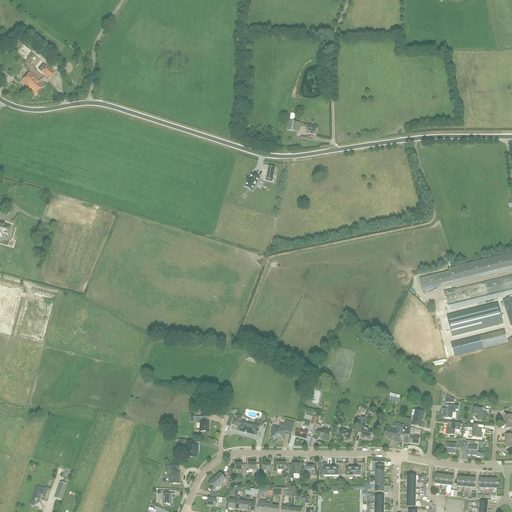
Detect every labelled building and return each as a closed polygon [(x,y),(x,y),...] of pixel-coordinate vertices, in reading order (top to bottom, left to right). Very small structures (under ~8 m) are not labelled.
[(23,45),(17,52),(25,58),(31,52),(23,45)] [(42,72),(41,73),(49,79),(55,72),(47,66),(46,67),(42,72)] [(36,95),(44,86),(30,73),(21,82),(36,95)] [(297,132),(299,123),(288,121),(286,131),(297,132)] [(311,125),(308,125),(304,124),(304,127),(308,128),(307,133),(317,134),(318,127),(311,126),(311,125)] [(333,171),(336,160),(327,158),(324,169),(333,171)] [(253,191),(260,179),(252,174),(250,178),(249,178),(247,182),(245,186),(253,191)] [(8,231),(9,228),(3,227),(4,225),(0,223),(0,236),(2,236),(2,234),(6,235),(7,231),(8,231)] [(421,279),(424,291),(511,269),(511,252),(448,269),(449,272),(421,279)] [(448,304),(511,288),(511,275),(445,292),(448,304)] [(511,297),(503,301),(505,308),(506,307),(507,311),(506,312),(511,327),(511,326),(511,297)] [(498,303),(447,316),(452,337),(504,324),(498,303)] [(480,333),(483,348),(508,343),(505,329),(480,333)] [(255,363),(257,357),(248,354),(246,360),(247,360),(255,363)] [(399,399),(400,395),(390,393),(389,397),(388,401),(399,403),(400,399),(399,399)] [(361,405),(358,411),(365,414),(368,407),(361,405)] [(452,419),(453,413),(456,414),(456,410),(458,411),(458,407),(449,406),(448,410),(444,409),(443,418),(452,419)] [(487,422),(487,413),(482,413),(483,409),(473,408),(473,415),(478,416),(478,421),(487,422)] [(420,427),(424,412),(416,410),(412,425),(420,427)] [(313,416),(314,413),(307,411),(306,415),(313,416),(311,424),(314,425),(317,417),(313,416)] [(233,420),(232,425),(239,427),(238,431),(246,433),(246,432),(257,435),(259,426),(241,421),(242,417),(237,416),(237,415),(236,416),(235,417),(236,418),(235,420),(235,421),(233,420)] [(208,434),(208,432),(209,432),(209,422),(204,422),(204,417),(195,417),(195,423),(200,423),(200,432),(204,432),(204,434),(204,435),(205,436),(207,436),(208,435),(208,434)] [(357,432),(362,434),(361,437),(370,439),(371,436),(372,436),(373,434),(372,433),(372,430),(364,428),(367,419),(362,417),(357,432)] [(273,432),(272,437),(278,439),(278,438),(283,439),(285,430),(286,430),(292,432),(293,431),(295,423),(286,421),(284,425),(280,424),(279,428),(273,426),(272,431),(273,432)] [(295,423),(293,431),(296,432),(295,436),(306,439),(308,432),(300,430),(302,425),(299,424),(300,422),(295,421),(295,423)] [(463,424),(461,424),(454,423),(454,426),(447,426),(446,435),(455,436),(455,430),(463,431),(463,424)] [(316,436),(327,439),(330,430),(323,428),(322,430),(320,429),(321,426),(316,424),(314,432),(317,433),(316,436)] [(386,428),(384,436),(391,438),(390,439),(395,440),(396,436),(399,437),(401,429),(402,430),(403,426),(404,425),(403,425),(398,424),(396,431),(386,428)] [(468,424),(468,428),(473,428),(472,437),(481,438),(482,438),(483,434),(482,433),(482,429),(477,429),(477,425),(475,425),(468,424)] [(403,429),(401,434),(405,435),(405,436),(404,442),(405,442),(405,443),(407,443),(408,443),(411,443),(418,444),(420,437),(414,436),(415,433),(413,433),(410,432),(411,428),(410,428),(404,426),(403,429)] [(350,439),(352,432),(341,429),(341,430),(338,429),(335,438),(340,439),(341,437),(350,439)] [(463,440),(462,447),(466,448),(468,448),(468,449),(468,455),(477,455),(477,456),(480,457),(480,453),(477,453),(478,447),(474,446),(473,446),(473,441),(467,441),(463,440)] [(198,451),(198,446),(193,445),(193,442),(186,441),(186,448),(188,448),(187,457),(196,458),(197,451),(198,451)] [(456,454),(456,447),(456,445),(447,444),(446,453),(456,454)] [(373,462),(372,473),(375,473),(385,473),(385,466),(384,466),(380,466),(380,462),(373,462)] [(259,477),(259,470),(256,470),(256,463),(249,463),(249,469),(249,470),(253,470),(253,474),(256,474),(256,477),(259,477)] [(271,476),(274,476),(274,467),(271,467),(271,463),(267,463),(266,463),(265,463),(264,463),(263,463),(263,471),(267,471),(267,473),(271,473),(271,476)] [(285,479),(289,479),(289,477),(289,470),(285,470),(285,463),(277,463),(277,470),(282,470),(282,475),(285,475),(285,479)] [(310,472),(310,476),(315,477),(315,470),(314,470),(314,466),(307,466),(307,463),(304,463),(303,472),(310,472)] [(324,476),(331,476),(331,467),(327,467),(327,463),(320,463),(320,474),(324,474),(324,476)] [(336,467),(331,467),(331,476),(339,476),(339,474),(342,474),(342,463),(337,463),(336,463),(336,467)] [(346,476),(353,476),(354,467),(349,467),(349,463),(342,463),(342,474),(346,474),(346,476)] [(358,467),(354,467),(353,476),(361,476),(361,474),(364,474),(364,463),(358,463),(358,467)] [(239,476),(242,476),(246,476),(246,471),(243,471),(243,464),(241,464),(235,464),(235,473),(239,473),(239,476)] [(300,475),(300,464),(293,464),(293,469),(289,468),(289,470),(289,477),(289,479),(294,479),(294,475),(300,475)] [(180,484),(180,473),(177,473),(177,470),(170,469),(170,477),(172,477),(172,484),(180,484)] [(220,473),(215,478),(222,486),(224,483),(223,482),(226,480),(220,473)] [(222,486),(215,478),(210,483),(213,486),(209,489),(212,492),(218,487),(218,488),(222,486)] [(60,483),(57,492),(62,494),(65,485),(60,483)] [(236,489),(237,489),(238,488),(238,487),(233,487),(228,495),(231,497),(236,489)] [(33,499),(31,504),(34,505),(33,506),(34,507),(34,508),(38,509),(38,508),(41,509),(43,504),(44,502),(46,502),(50,489),(45,488),(44,492),(39,491),(36,500),(33,499)] [(158,494),(161,494),(163,494),(163,504),(171,504),(171,494),(168,494),(168,491),(158,491),(158,494)] [(216,503),(218,503),(219,498),(218,497),(216,497),(215,500),(208,499),(207,506),(215,507),(216,503)] [(243,501),(241,511),(248,511),(249,502),(250,497),(246,497),(246,499),(247,499),(246,502),(243,501)] [(226,502),(226,506),(229,507),(228,509),(235,510),(236,501),(237,498),(234,498),(233,500),(230,499),(229,502),(226,502)] [(248,511),(247,511),(251,511),(252,511),(254,511),(255,503),(256,499),(253,499),(253,503),(249,502),(248,511)] [(260,504),(258,511),(264,511),(266,505),(266,501),(260,501),(259,504),(260,504)] [(266,505),(264,511),(271,511),(272,505),(273,503),(270,503),(269,503),(269,505),(266,505)]
